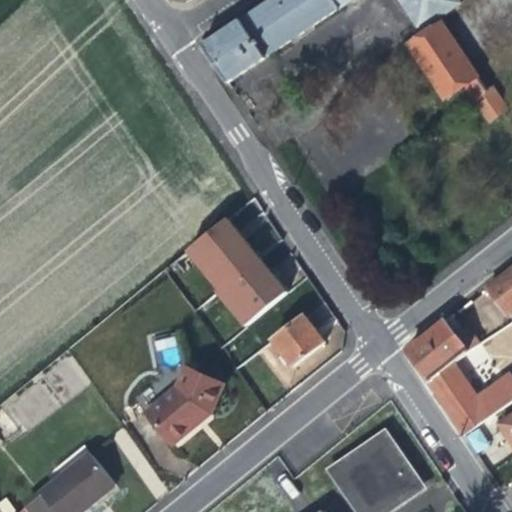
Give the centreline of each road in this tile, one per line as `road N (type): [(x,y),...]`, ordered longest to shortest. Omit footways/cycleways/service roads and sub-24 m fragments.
road 1 (residential): [(378,346),(165,29)]
road 2 (residential): [(178,511),(378,346)]
road 3 (residential): [(490,511),(378,346)]
road 4 (residential): [(378,346),(511,240)]
